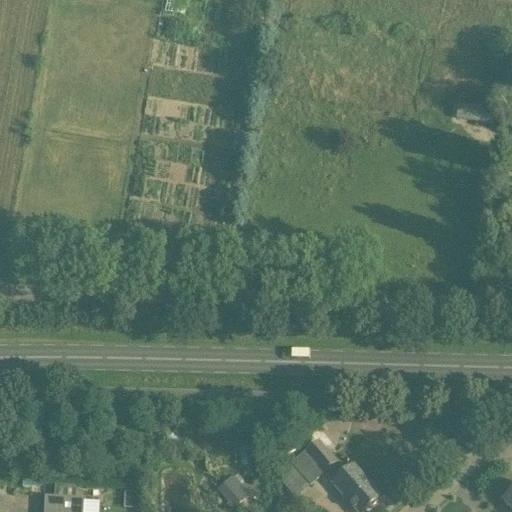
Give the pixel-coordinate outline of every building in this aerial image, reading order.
[(459,102),(458,121),(493,123),(494,103),(459,102)] [(332,458),(319,442),(314,446),(280,474),(279,482),(295,501),(338,464),(332,458)] [(378,505),(378,502),(382,499),(353,467),(332,486),(354,511),(366,511),(370,509),(373,509),(378,505)] [(234,477),(218,491),(233,509),(249,495),(234,477)] [(511,511),(511,488),(510,490),(509,493),(511,496),(503,503),(511,511)] [(52,511),(83,511),(84,501),(53,500),(52,511)]
